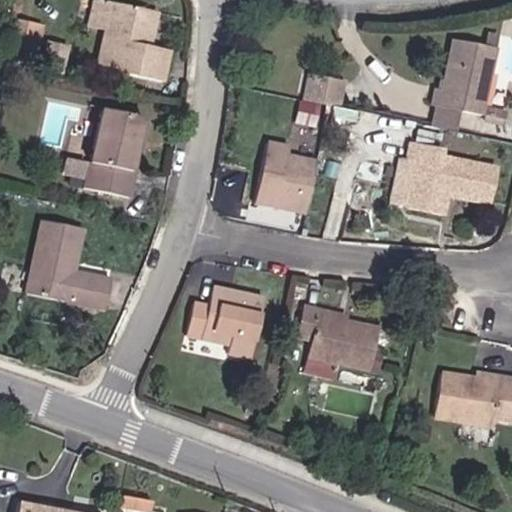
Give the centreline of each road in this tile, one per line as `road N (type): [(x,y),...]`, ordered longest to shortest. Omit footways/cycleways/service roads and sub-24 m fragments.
road 1 (residential): [(102,411),(163,295),(197,191),(214,0)]
road 2 (tertiary): [(102,411),(313,496)]
